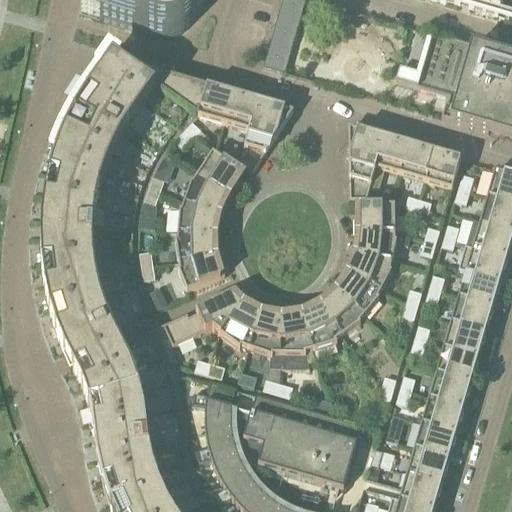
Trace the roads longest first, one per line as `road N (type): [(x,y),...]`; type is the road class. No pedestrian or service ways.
road 1 (residential): [(57,0),(11,256),(24,381),(67,511)]
road 2 (residential): [(239,0),(220,60),(235,82),(511,164)]
road 3 (residential): [(511,357),(467,511)]
road 4 (residential): [(511,41),(367,0)]
